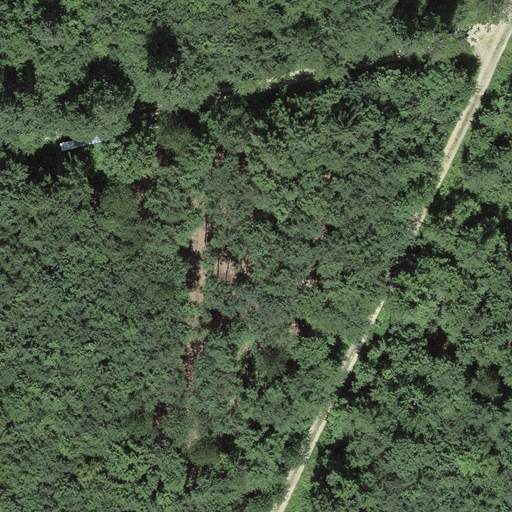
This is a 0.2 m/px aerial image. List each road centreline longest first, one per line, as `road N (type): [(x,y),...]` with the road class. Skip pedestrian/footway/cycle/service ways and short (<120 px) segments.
road 1 (track): [(277,511),(511,15)]
road 2 (track): [(0,141),(504,30)]
